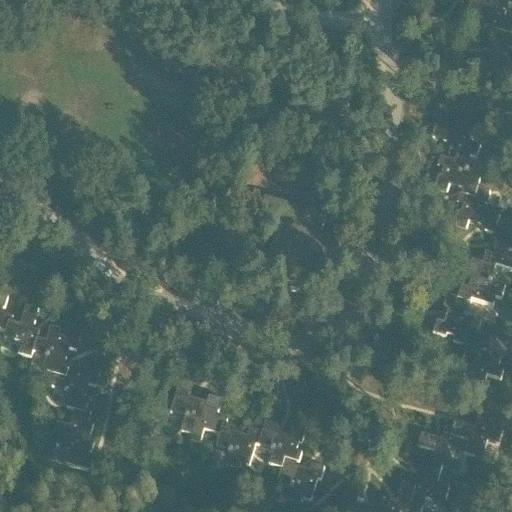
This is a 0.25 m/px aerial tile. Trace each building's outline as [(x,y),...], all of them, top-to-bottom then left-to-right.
[(463,0),(464,0),(459,14),(467,17),(466,21),(486,27),(482,42),(489,44),(488,49),(492,51),(487,67),(493,69),(489,81),(495,82),(492,92),(507,96),(511,79),(511,55),(511,54),(511,40),(511,35),(511,27),(503,25),(509,7),(486,0),(463,0)] [(434,131),(431,145),(451,149),(447,165),(439,163),(437,172),(443,174),(441,182),(437,181),(434,194),(447,197),(448,191),(462,195),(461,200),(459,200),(457,209),(462,210),(461,217),(457,216),(453,230),(466,233),(467,227),(482,230),(481,235),(492,238),(491,243),(496,244),(492,257),(485,255),(482,268),(471,265),(467,279),(471,279),(468,293),(460,291),(457,302),(446,300),(443,313),(447,314),(444,327),(436,326),(433,339),(446,342),(446,340),(454,341),(452,348),(462,350),(466,350),(462,367),(466,369),(461,390),(483,395),(486,380),(500,383),(505,362),(486,357),(490,342),(478,339),(481,326),(466,322),(470,304),(503,312),(508,291),(491,287),(495,270),(511,273),(511,233),(496,230),(499,215),(486,212),(490,197),(477,193),(480,179),(467,176),(470,161),(479,163),(482,154),(468,150),(473,127),(456,123),(453,135),(434,131)] [(356,124),(313,126),(314,154),(358,152),(356,124)] [(264,204),(259,223),(278,229),(262,288),(319,303),(335,243),(320,239),(325,221),(264,204)] [(220,233),(206,274),(232,283),(246,242),(220,233)] [(0,335),(5,337),(3,343),(21,348),(18,359),(31,363),(33,358),(46,361),(42,377),(55,380),(51,393),(66,397),(61,412),(74,416),(70,431),(56,427),(53,437),(59,439),(55,451),(69,455),(65,470),(90,477),(94,463),(89,461),(94,445),(89,444),(93,431),(87,429),(90,420),(85,419),(88,406),(84,405),(87,392),(95,394),(99,380),(87,376),(86,378),(78,376),(79,371),(70,369),(69,371),(65,369),(69,356),(76,358),(80,344),(67,340),(66,343),(58,341),(60,334),(50,331),(48,340),(32,335),(38,315),(25,311),(19,329),(11,327),(13,322),(1,319),(3,312),(0,310),(0,335)] [(176,394),(169,419),(184,423),(180,438),(191,441),(190,447),(200,450),(203,436),(218,440),(214,453),(229,457),(225,473),(239,476),(240,470),(250,472),(255,452),(272,457),(269,472),(280,475),(276,489),(291,492),(287,508),(290,509),(288,511),(423,511),(425,506),(443,510),(447,493),(436,490),(440,473),(448,475),(453,457),(481,464),(486,446),(499,450),(502,436),(475,429),(474,435),(447,428),(443,446),(420,440),(417,453),(435,457),(432,469),(429,468),(424,487),(416,486),(414,493),(401,490),(396,511),(390,509),(390,507),(381,505),(379,511),(375,511),(374,511),(373,511),(358,511),(353,510),(352,511),(304,511),(305,511),(300,510),(302,505),(311,507),(316,485),(322,487),(325,473),(311,470),(310,477),(295,473),(296,469),(299,469),(301,460),(295,459),(298,450),(302,451),(305,438),(292,434),(290,441),(277,437),(278,432),(264,429),(262,439),(249,436),(248,442),(234,439),(235,434),(227,432),(228,426),(216,423),(218,416),(204,412),(206,408),(190,404),(191,398),(176,394)]
